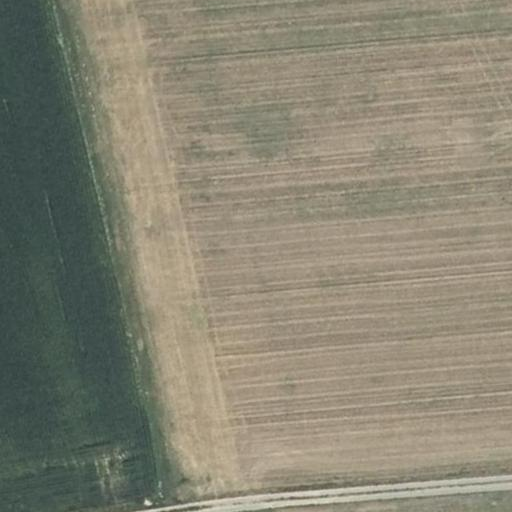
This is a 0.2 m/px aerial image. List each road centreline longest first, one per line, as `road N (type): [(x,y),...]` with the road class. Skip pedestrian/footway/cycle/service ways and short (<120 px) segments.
road 1 (track): [(58,0),(173,511)]
road 2 (track): [(171,511),(511,481)]
